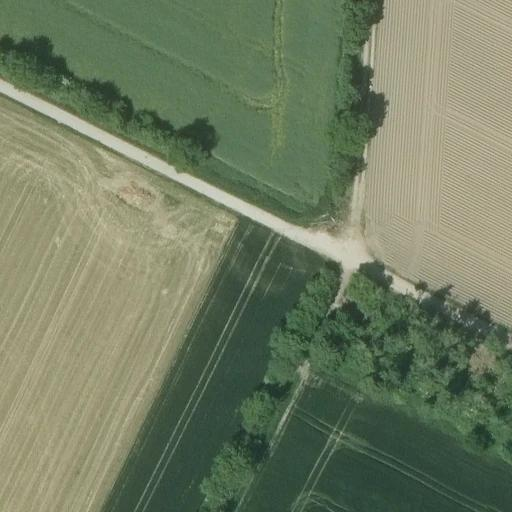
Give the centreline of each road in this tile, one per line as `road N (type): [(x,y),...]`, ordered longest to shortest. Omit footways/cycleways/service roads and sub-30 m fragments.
road 1 (track): [(511,338),(0,82)]
road 2 (track): [(371,0),(343,272),(234,511)]
